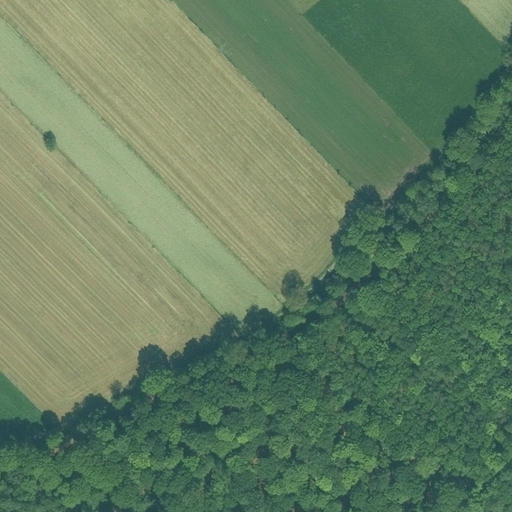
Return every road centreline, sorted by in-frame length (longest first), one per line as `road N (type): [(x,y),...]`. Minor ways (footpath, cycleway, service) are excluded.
road 1 (track): [(0,447),(61,426),(281,316),(418,179),(511,69)]
road 2 (track): [(61,426),(176,511)]
